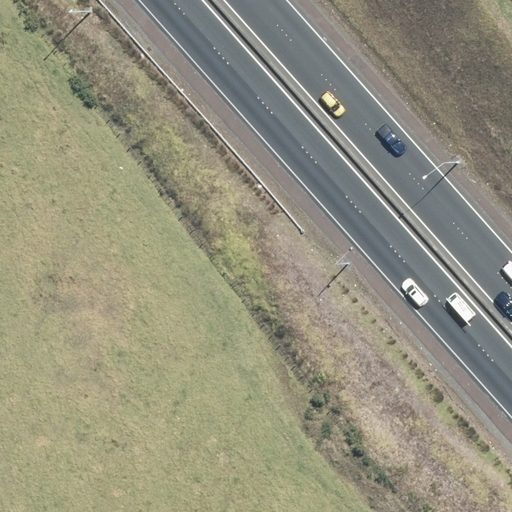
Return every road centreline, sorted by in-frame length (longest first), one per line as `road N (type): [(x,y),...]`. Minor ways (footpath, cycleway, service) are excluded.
road 1 (motorway): [(511,366),(185,0)]
road 2 (motorway): [(260,0),(511,281)]
